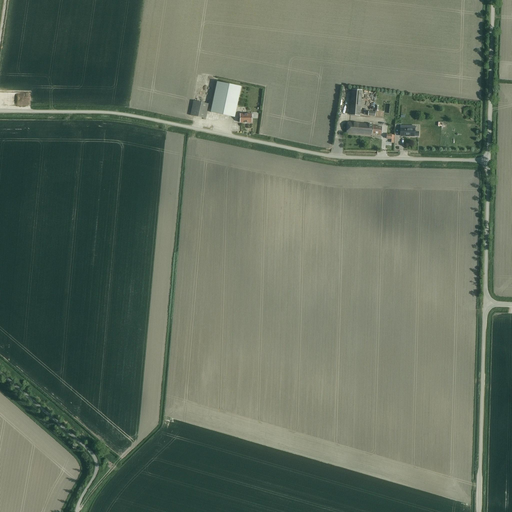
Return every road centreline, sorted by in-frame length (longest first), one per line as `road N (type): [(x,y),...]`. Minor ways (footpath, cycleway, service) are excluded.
road 1 (unclassified): [(488,161),(336,157),(109,112),(0,111)]
road 2 (unclassified): [(478,511),(485,304)]
road 3 (unclassified): [(76,511),(93,461),(0,375)]
road 4 (unclassified): [(488,161),(492,0)]
road 5 (unclassified): [(485,304),(488,161)]
